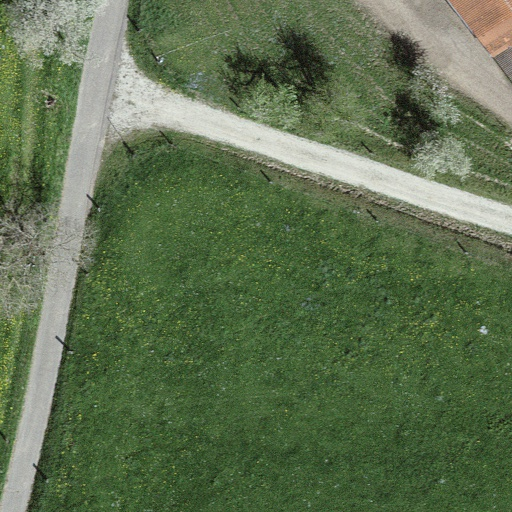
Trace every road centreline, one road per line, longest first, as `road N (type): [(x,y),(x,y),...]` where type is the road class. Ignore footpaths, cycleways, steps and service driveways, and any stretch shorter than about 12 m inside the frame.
road 1 (unclassified): [(114,0),(12,511)]
road 2 (track): [(511,221),(95,91)]
